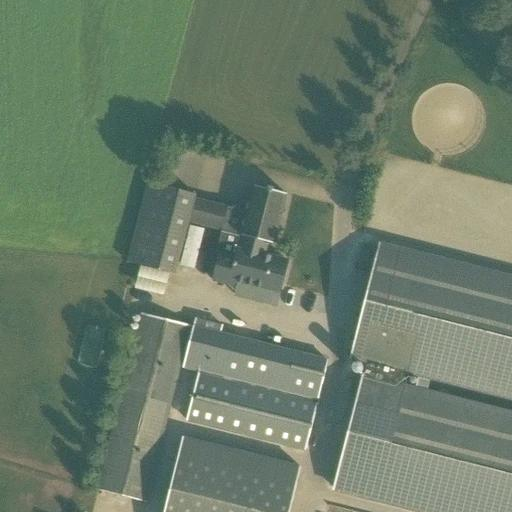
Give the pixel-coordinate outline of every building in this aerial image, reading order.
[(195,195),(149,183),(128,263),(175,275),(188,222),(220,231),(222,231),(228,208),(194,199),(195,195)] [(253,186),(241,236),(243,237),(267,243),(274,245),(274,244),(286,195),(253,186)] [(209,276),(207,283),(238,291),(240,284),(263,289),(259,304),(275,308),(279,293),(279,294),(287,262),(264,256),(267,243),(243,237),(241,236),(222,231),(220,231),(217,244),(208,276),(209,276)] [(511,280),(378,247),(349,359),(367,363),(363,378),(361,378),(333,488),(428,511),(511,511),(511,415),(401,387),(405,371),(511,397),(511,280)] [(190,327),(143,315),(98,491),(146,503),(170,406),(190,327)] [(305,451),(317,402),(327,362),(193,328),(183,368),(236,381),(235,386),(198,377),(187,421),(305,451)] [(183,438),(164,511),(289,511),(300,467),(183,438)]
